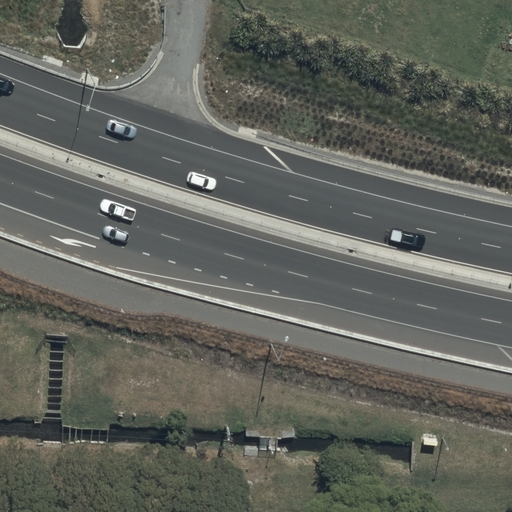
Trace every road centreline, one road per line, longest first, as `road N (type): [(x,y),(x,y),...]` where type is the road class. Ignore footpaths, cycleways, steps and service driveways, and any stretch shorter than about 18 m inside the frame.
road 1 (trunk): [(0,102),(310,201),(511,247)]
road 2 (trunk): [(511,325),(169,241)]
road 3 (trunk): [(169,241),(0,182)]
road 4 (trunk): [(169,241),(81,249),(0,217)]
